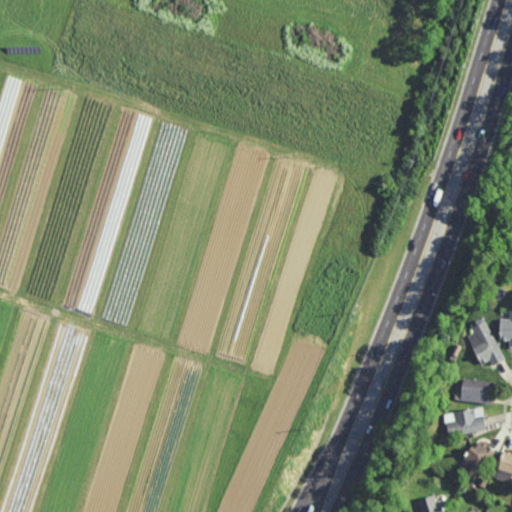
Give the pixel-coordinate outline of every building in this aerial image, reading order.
[(511,309),(510,310),(510,318),(500,319),(501,340),(510,340),(510,348),(511,347),(511,309)] [(494,365),(492,359),(484,363),(469,336),(478,331),(475,326),(476,326),(474,322),(482,318),(484,321),(488,319),(508,358),(494,365)] [(494,404),(463,400),(463,399),(456,398),(457,392),(464,393),(466,377),(493,381),(492,390),(495,390),(494,404)] [(479,416),(486,415),(489,429),(451,436),(449,422),(447,423),(445,413),(477,407),(479,416)] [(443,445),(441,436),(450,435),(452,443),(443,445)] [(484,442),(484,441),(497,451),(477,478),(463,468),(469,460),(465,458),(475,445),(477,447),(482,440),(484,442)] [(511,474),(500,470),(505,450),(511,452),(511,449),(511,474)] [(485,487),(480,485),(483,477),(489,479),(485,487)] [(466,493),(459,491),(461,485),(468,487),(466,493)] [(439,504),(442,503),(445,511),(446,511),(423,511),(419,500),(435,495),(439,504)]
